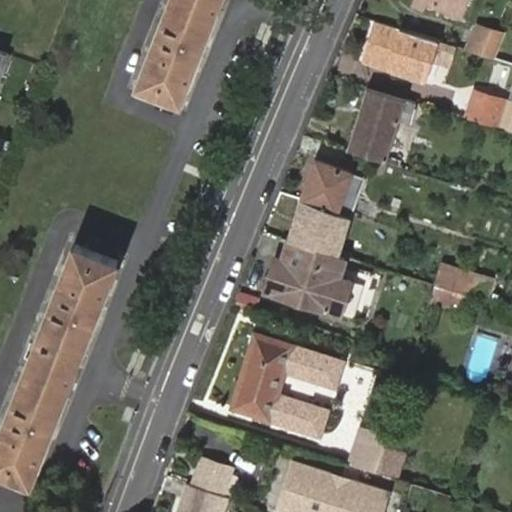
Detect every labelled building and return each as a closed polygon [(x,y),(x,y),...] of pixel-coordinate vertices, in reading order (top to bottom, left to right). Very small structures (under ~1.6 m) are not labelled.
[(180,101),(219,0),(171,0),(139,84),(180,101)] [(428,0),(460,13),(465,0),(428,0)] [(424,75),(430,57),(436,38),(375,19),(362,55),(424,75)] [(470,49),(496,57),(504,34),(478,25),(470,49)] [(440,60),(446,41),(436,38),(430,57),(440,60)] [(0,68),(3,70),(10,54),(0,50),(0,68)] [(417,100),(367,84),(347,147),(385,159),(398,119),(410,123),(417,100)] [(511,101),(476,90),(467,116),(511,129),(511,101)] [(303,198),(338,210),(344,191),(362,196),(368,177),(316,159),(303,198)] [(362,280),(349,278),(356,254),(295,235),(285,271),(279,272),(273,275),(270,282),(274,289),(350,313),(359,297),(362,280)] [(0,468),(32,481),(118,262),(75,245),(0,437),(0,468)] [(444,264),(438,284),(468,293),(489,300),(495,279),(444,264)] [(438,284),(436,284),(431,298),(463,309),(468,293),(438,284)] [(255,331),(231,406),(319,434),(327,409),(277,393),(285,368),(334,385),(343,359),(255,331)] [(349,463),(375,472),(386,439),(359,430),(349,463)] [(194,484),(223,493),(229,474),(232,467),(201,456),(192,483),(194,484)] [(382,511),(390,488),(293,457),(276,510),(281,511),(296,511),(299,506),(309,509),(308,511),(382,511)] [(230,496),(236,477),(229,474),(223,493),(230,496)] [(192,483),(187,482),(181,498),(188,501),(194,484),(192,483)] [(223,493),(194,484),(188,501),(181,498),(176,511),(223,511),(230,496),(223,493)]
